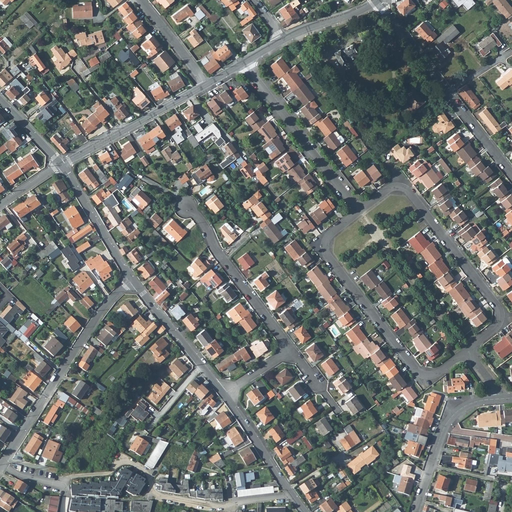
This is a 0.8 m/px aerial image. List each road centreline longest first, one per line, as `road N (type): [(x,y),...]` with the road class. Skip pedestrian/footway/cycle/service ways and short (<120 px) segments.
road 1 (residential): [(466,349),(434,373),(416,370),(342,275),(324,242),(359,210)]
road 2 (residential): [(466,349),(498,323),(499,308),(409,191),(390,187),(359,210)]
road 3 (residential): [(0,464),(101,309),(132,279)]
road 4 (residential): [(511,175),(377,2)]
road 5 (residential): [(359,210),(244,62)]
road 6 (residential): [(289,350),(186,204)]
road 7 (residential): [(205,83),(61,164)]
road 8 (residential): [(497,398),(460,407),(444,425),(416,511)]
road 9 (tertiary): [(222,393),(132,279)]
road 10 (residential): [(291,494),(221,508),(153,494)]
road 11 (tertiary): [(132,279),(61,164)]
road 12 (tertiary): [(291,494),(222,393)]
